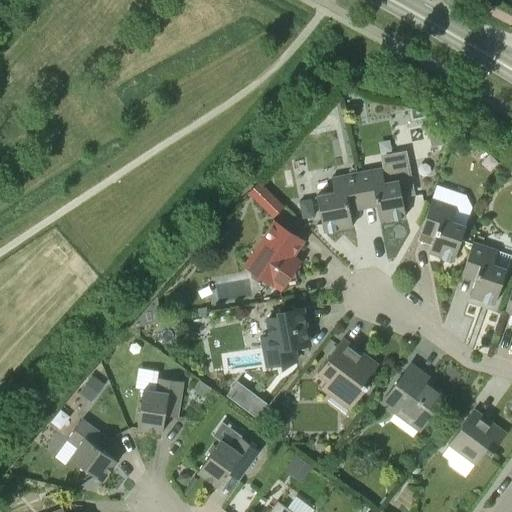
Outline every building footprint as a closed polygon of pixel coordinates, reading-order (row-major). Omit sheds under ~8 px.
[(440,128),(428,131),(431,146),(443,144),(440,128)] [(356,173),(363,208),(376,206),(379,221),(405,216),(401,194),(413,192),(406,160),(383,164),(383,171),(382,171),(381,168),(356,173)] [(349,211),(363,208),(356,173),(330,178),(333,192),(316,195),(323,232),(352,226),(349,211)] [(273,217),(283,207),(258,182),(248,192),(273,217)] [(299,201),(302,217),(314,215),(311,199),(299,201)] [(453,261),(465,226),(451,221),(456,208),(431,199),(419,233),(433,238),(428,253),(453,261)] [(286,281),(296,280),(294,270),(293,269),(298,261),(291,256),(302,241),(274,222),(245,265),(280,288),(285,280),(286,281)] [(494,305),(506,269),(492,265),(497,251),(472,243),(460,277),(474,281),(469,296),(494,305)] [(267,366),(295,361),(293,347),(309,344),(302,308),(278,313),(279,317),(267,319),(270,337),(261,338),(267,366)] [(349,410),(355,402),(367,386),(364,383),(378,365),(342,339),(317,373),(327,381),(321,389),(349,410)] [(419,431),(444,397),(419,379),(423,373),(410,363),(381,403),(419,431)] [(177,417),(182,382),(158,378),(156,391),(143,389),(137,429),(162,433),(165,416),(177,417)] [(75,392),(86,401),(96,387),(86,380),(85,379),(75,392)] [(212,389),(199,380),(193,389),(205,398),(212,389)] [(270,405),(253,392),(243,407),(260,419),(270,405)] [(491,454),(506,433),(473,410),(448,445),(475,465),(486,450),(491,454)] [(102,481),(117,461),(103,451),(111,441),(81,419),(67,440),(77,447),(70,458),(102,481)] [(259,451),(239,436),(230,447),(220,439),(197,472),(218,487),(228,473),(238,480),(259,451)] [(312,468),(293,454),(282,469),(301,483),(312,468)] [(176,479),(185,485),(192,476),(186,472),(180,473),(176,479)] [(55,492),(46,496),(49,505),(58,501),(55,492)] [(292,511),(277,501),(268,511),(292,511)]
